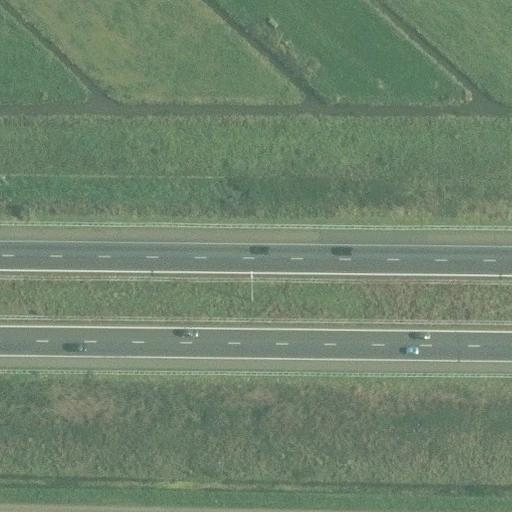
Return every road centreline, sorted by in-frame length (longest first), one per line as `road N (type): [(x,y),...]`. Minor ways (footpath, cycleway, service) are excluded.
road 1 (motorway): [(0,342),(511,347)]
road 2 (motorway): [(511,261),(0,256)]
